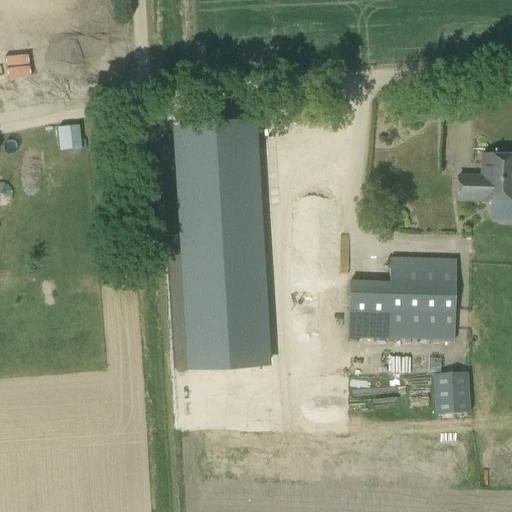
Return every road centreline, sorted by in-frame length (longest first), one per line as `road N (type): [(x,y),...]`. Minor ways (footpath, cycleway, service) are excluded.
road 1 (unclassified): [(142,101),(476,70)]
road 2 (unclassified): [(0,129),(142,101)]
